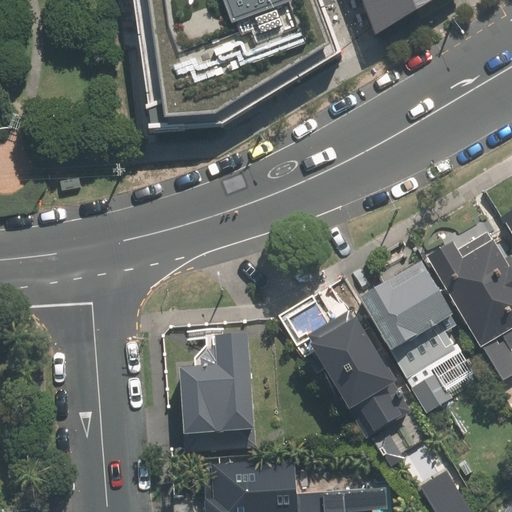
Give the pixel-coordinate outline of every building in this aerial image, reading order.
[(138,0),(156,131),(349,50),(332,0),(138,0)] [(354,0),(369,42),(437,0),(354,0)] [(511,211),(491,223),(511,258),(511,211)] [(444,247),(415,264),(472,360),(478,356),(495,386),(511,375),(511,366),(506,356),(511,351),(511,285),(482,234),(448,253),(444,247)] [(409,266),(346,307),(421,420),(473,386),(436,329),(446,323),(409,266)] [(433,454),(340,320),(286,357),(333,425),(339,421),(369,465),(387,452),(403,475),(433,454)] [(247,448),(243,342),(198,341),(199,357),(187,357),(188,380),(169,381),(171,450),(247,448)] [(0,436),(12,436),(11,389),(0,389),(0,436)] [(290,511),(289,464),(201,468),(202,511),(290,511)] [(377,511),(376,492),(312,495),(312,511),(377,511)]
